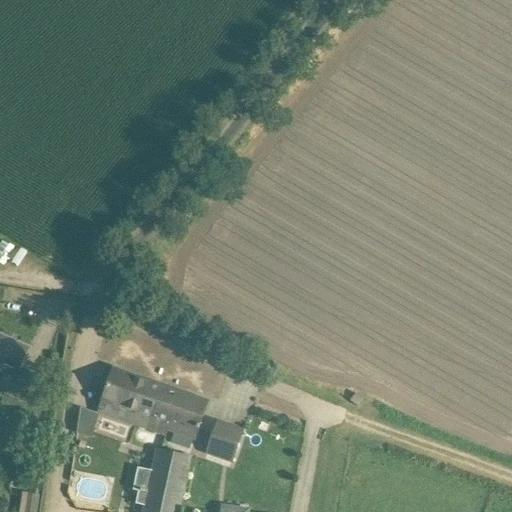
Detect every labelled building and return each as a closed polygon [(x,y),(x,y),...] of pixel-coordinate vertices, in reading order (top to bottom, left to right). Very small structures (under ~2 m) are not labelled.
[(34,379),(20,371),(30,348),(0,334),(0,362),(7,365),(0,380),(0,387),(25,399),(34,379)] [(137,412),(148,380),(114,368),(103,401),(128,410),(124,421),(164,435),(166,429),(161,426),(162,421),(137,412)] [(209,401),(161,385),(148,380),(137,412),(162,421),(161,426),(166,429),(196,439),(209,401)] [(231,463),(243,430),(219,422),(208,455),(231,463)] [(227,511),(220,511),(178,511),(191,453),(179,451),(159,446),(145,511),(227,511)]
